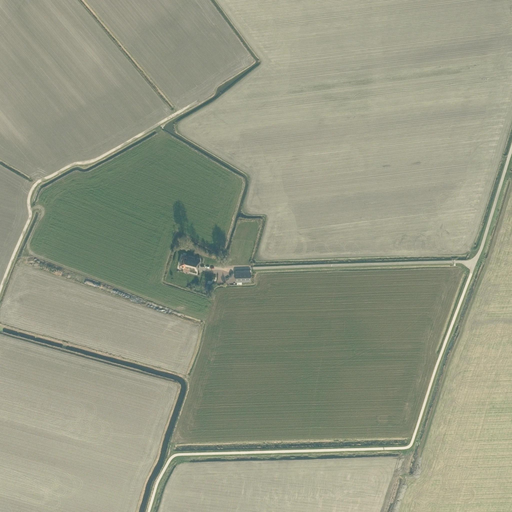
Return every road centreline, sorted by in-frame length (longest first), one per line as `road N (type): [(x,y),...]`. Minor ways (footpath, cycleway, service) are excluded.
road 1 (track): [(0,289),(36,183),(197,101)]
road 2 (unclassified): [(473,262),(511,145)]
